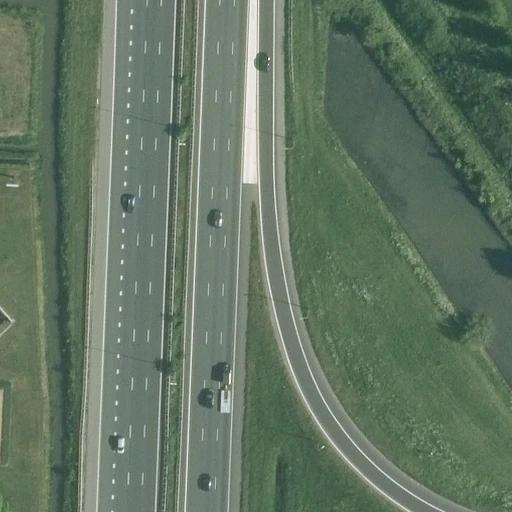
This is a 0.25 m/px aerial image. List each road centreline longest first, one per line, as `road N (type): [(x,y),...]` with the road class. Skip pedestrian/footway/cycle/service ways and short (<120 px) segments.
road 1 (motorway): [(422,511),(355,461),(298,359),(268,236),(257,0)]
road 2 (motorway): [(154,0),(132,511)]
road 3 (motorway): [(204,511),(225,0)]
